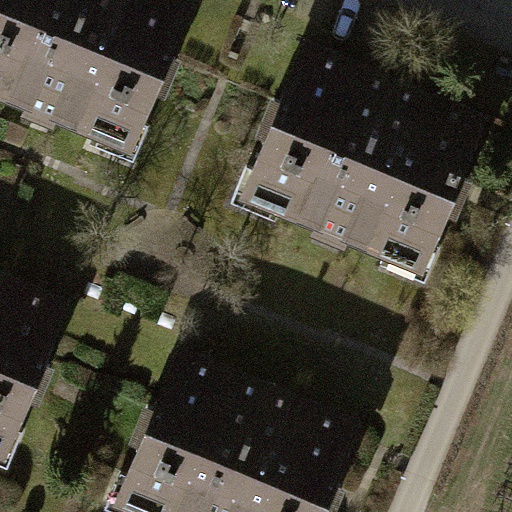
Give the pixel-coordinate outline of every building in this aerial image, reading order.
[(188,0),(0,0),(0,91),(29,103),(33,95),(56,105),(53,110),(111,133),(114,125),(132,132),(151,86),(163,91),(177,55),(168,52),(188,0)] [(242,16),(202,0),(188,0),(168,52),(177,55),(218,72),(242,16)] [(307,42),(255,21),(232,76),(272,93),(284,97),(307,42)] [(481,114),(307,42),(284,97),(272,93),(258,128),(269,133),(248,183),(267,191),(264,198),(320,221),(324,213),(346,222),(344,227),(402,251),(405,242),(423,250),(442,204),(454,208),(461,190),(468,173),(458,170),(481,114)] [(63,300),(0,274),(0,434),(4,437),(23,390),(35,395),(49,360),(40,356),(63,300)] [(353,420),(179,347),(155,404),(144,399),(129,434),(141,439),(120,489),(139,497),(136,504),(154,511),(312,511),(314,510),(319,511),(326,511),(332,499),(340,480),(330,476),(353,420)]
